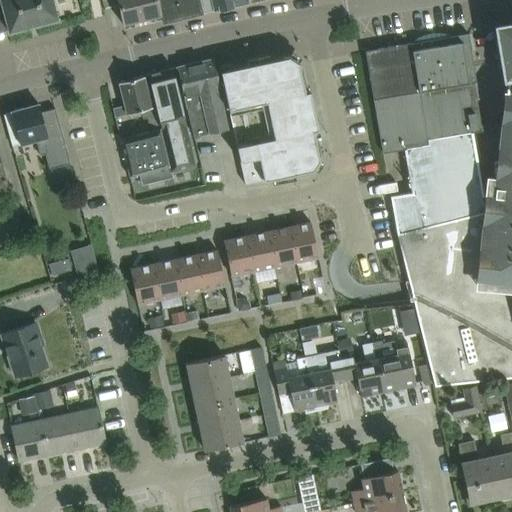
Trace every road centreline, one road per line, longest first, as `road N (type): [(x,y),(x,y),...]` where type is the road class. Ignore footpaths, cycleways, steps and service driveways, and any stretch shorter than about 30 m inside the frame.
road 1 (residential): [(312,15),(342,185),(120,219),(81,64)]
road 2 (residential): [(442,511),(423,424),(172,476)]
road 3 (unclassified): [(81,64),(312,15)]
road 4 (residential): [(146,479),(105,289)]
